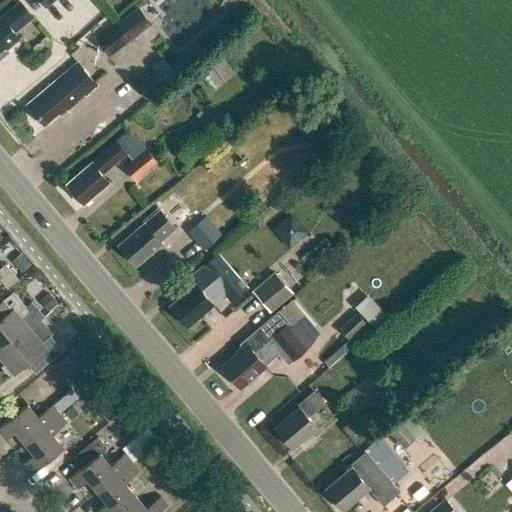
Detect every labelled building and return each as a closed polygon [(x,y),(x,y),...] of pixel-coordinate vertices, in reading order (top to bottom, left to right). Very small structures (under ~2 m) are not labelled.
[(39,0),(47,9),(58,0),(39,0)] [(2,18),(0,19),(0,51),(4,48),(6,50),(20,39),(15,32),(33,17),(20,2),(2,17),(2,18)] [(134,6),(91,40),(104,57),(147,23),(134,6)] [(27,105),(44,125),(59,113),(61,115),(97,86),(78,63),(27,105)] [(152,72),(135,86),(145,99),(162,85),(152,72)] [(331,132),(318,135),(321,149),(334,146),(331,132)] [(65,182),(81,203),(109,180),(104,175),(100,170),(110,162),(112,165),(127,152),(117,139),(65,182)] [(144,224),(119,245),(135,265),(162,244),(160,242),(177,229),(169,220),(160,208),(143,222),(144,224)] [(192,288),(169,306),(186,327),(213,304),(212,303),(223,294),(229,302),(246,289),(218,255),(186,281),(192,288)] [(0,279),(7,288),(18,279),(5,264),(0,268),(0,279)] [(0,319),(0,352),(29,328),(17,314),(25,307),(13,292),(2,301),(10,311),(0,319)] [(50,294),(40,301),(49,312),(58,305),(50,294)] [(222,366),(240,387),(265,366),(254,353),(270,340),(289,364),(308,349),(278,312),(238,344),(242,349),(222,366)] [(366,322),(357,312),(337,330),(346,340),(366,322)] [(0,352),(0,359),(13,375),(27,364),(35,374),(62,350),(50,336),(42,343),(29,328),(0,352)] [(354,414),(386,389),(371,371),(340,396),(354,414)] [(71,388),(52,404),(59,413),(78,397),(71,388)] [(15,431),(24,442),(59,413),(52,404),(37,416),(26,404),(0,426),(0,433),(5,439),(15,431)] [(73,406),(65,413),(71,421),(79,414),(73,406)] [(274,427),(292,449),(317,427),(300,406),(274,427)] [(24,462),(33,472),(63,447),(52,434),(67,421),(59,413),(24,442),(34,454),(24,462)] [(388,429),(404,447),(414,439),(398,420),(388,429)] [(147,426),(120,449),(124,453),(132,462),(158,439),(147,426)] [(81,467),(68,478),(77,488),(87,480),(95,489),(97,491),(132,462),(124,453),(110,465),(100,454),(107,448),(98,437),(72,457),(72,458),(81,467)] [(350,468),(325,489),(343,511),(368,489),(382,505),(400,491),(383,472),(370,457),(365,451),(348,465),(350,468)] [(106,502),(96,511),(97,511),(114,511),(135,495),(124,483),(139,471),(132,462),(97,491),(97,492),(106,502)] [(135,495),(114,511),(159,511),(168,505),(160,496),(145,508),(135,495)] [(456,511),(445,498),(428,511),(456,511)]
